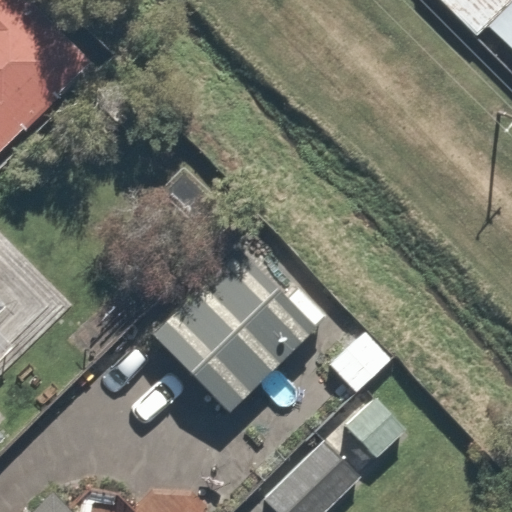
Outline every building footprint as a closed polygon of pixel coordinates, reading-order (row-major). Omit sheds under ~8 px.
[(511,0),(503,0),(480,22),(511,54),(511,0)] [(222,244),(140,329),(224,410),(306,324),(222,244)] [(356,322),(320,361),(352,391),(388,352),(356,322)] [(318,435),(250,495),(265,511),(313,511),(355,476),(318,435)] [(81,511),(50,477),(11,511),(81,511)]
